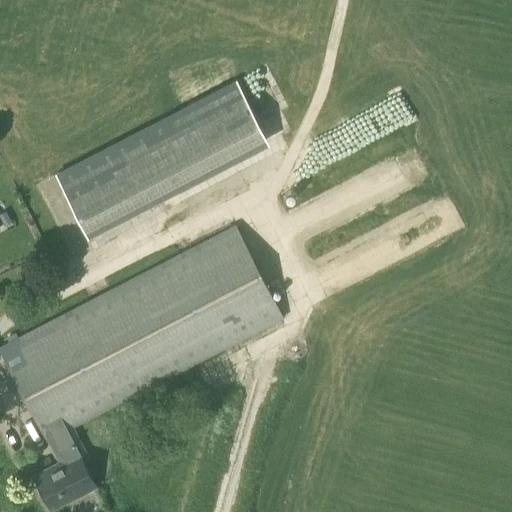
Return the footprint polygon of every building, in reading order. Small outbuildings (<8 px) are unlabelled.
[(156,74),(171,70),(163,45),(148,49),(156,74)] [(88,237),(269,143),(236,79),(55,173),(88,237)] [(392,197),(431,176),(413,144),(375,165),(392,197)] [(346,201),(353,215),(386,200),(379,185),(346,201)] [(442,191),(364,238),(378,263),(457,216),(442,191)] [(5,211),(0,213),(0,219),(4,226),(11,222),(5,211)] [(51,508),(94,487),(80,460),(88,456),(72,427),(283,318),(234,224),(0,345),(0,351),(58,463),(34,476),(51,508)] [(157,414),(171,407),(167,399),(153,406),(157,414)]
